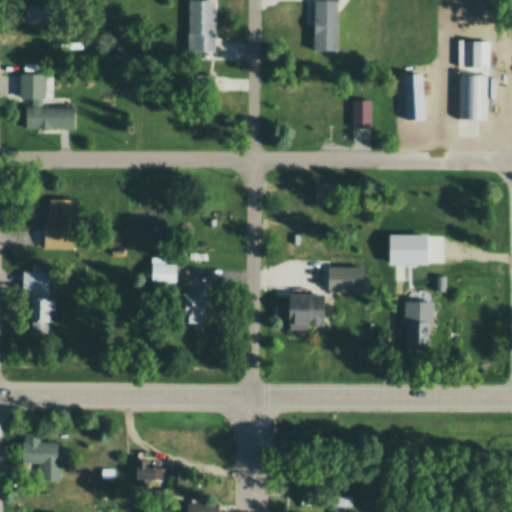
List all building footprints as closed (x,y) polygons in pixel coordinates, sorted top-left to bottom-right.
[(185,0),(215,0),(215,50),(184,49),(185,0)] [(313,0),(313,48),(339,49),(340,0),(313,0)] [(23,23),(24,4),(56,5),(55,25),(23,23)] [(464,72),(464,39),(482,39),(481,73),(488,73),(487,121),(457,120),(458,72),(464,72)] [(185,71),(214,71),(214,95),(186,95),(185,71)] [(405,120),(403,72),(423,72),(425,119),(405,120)] [(19,98),(19,75),(43,75),(43,105),(74,106),(74,128),(23,128),(23,105),(29,105),(29,98),(19,98)] [(350,99),(372,99),(372,127),(350,127),(350,99)] [(315,204),(315,182),(340,182),(340,204),(315,204)] [(41,247),(42,224),(47,225),(48,198),(75,199),(73,248),(41,247)] [(149,264),(177,263),(177,283),(149,284),(149,264)] [(327,290),(328,264),(365,265),(365,291),(327,290)] [(20,291),(20,270),(50,270),(50,325),(30,325),(29,291),(20,291)] [(434,290),(446,291),(447,275),(435,274),(434,290)] [(178,287),(179,326),(202,325),(202,313),(210,312),(209,286),(178,287)] [(384,309),(396,309),(396,290),(383,290),(384,309)] [(286,293),(324,293),(324,325),(286,325),(286,293)] [(402,293),(433,294),(432,335),(401,334),(402,293)] [(20,430),(39,430),(39,441),(57,441),(57,476),(34,476),(34,462),(20,462),(20,430)] [(133,451),(133,487),(183,487),(183,471),(168,471),(168,466),(151,466),(151,451),(133,451)] [(297,504),(297,492),(353,493),(353,506),(345,506),(345,511),(331,511),(332,504),(297,504)] [(185,511),(185,498),(202,498),(202,503),(218,503),(218,511),(185,511)]
